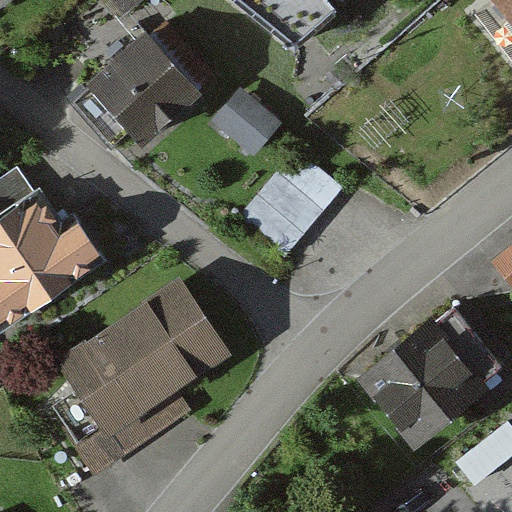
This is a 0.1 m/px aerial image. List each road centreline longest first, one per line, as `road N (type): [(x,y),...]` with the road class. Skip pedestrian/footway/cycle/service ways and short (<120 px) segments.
road 1 (residential): [(0,84),(109,168),(319,354)]
road 2 (residential): [(511,187),(386,288),(319,354)]
road 3 (residential): [(319,354),(181,511)]
